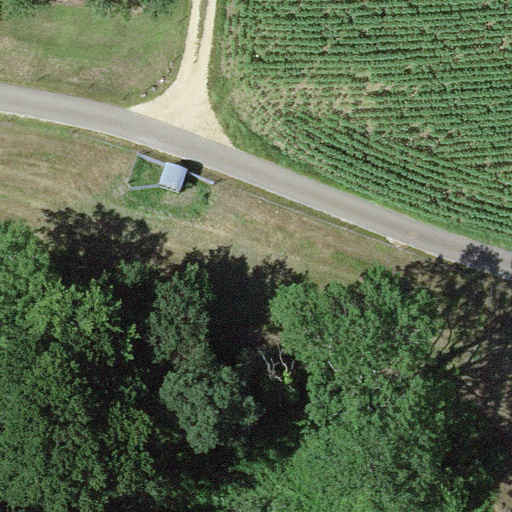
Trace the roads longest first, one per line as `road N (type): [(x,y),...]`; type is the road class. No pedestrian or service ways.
road 1 (track): [(511,265),(461,256),(177,140),(0,96)]
road 2 (track): [(511,360),(502,511)]
road 3 (track): [(203,0),(177,140)]
